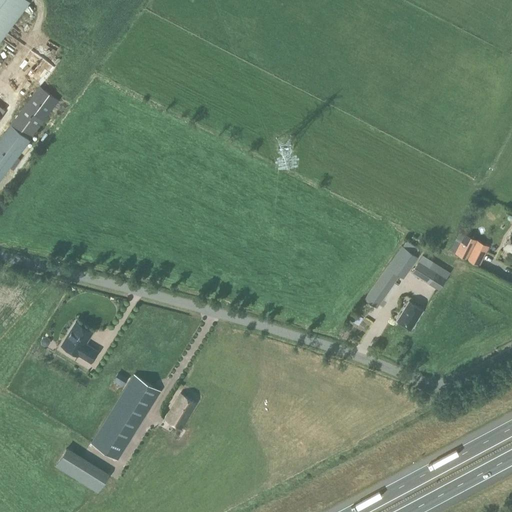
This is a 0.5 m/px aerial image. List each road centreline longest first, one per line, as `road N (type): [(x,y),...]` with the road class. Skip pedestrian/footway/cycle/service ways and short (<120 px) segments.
road 1 (unclassified): [(435,386),(249,321),(0,256)]
road 2 (motorway): [(511,427),(354,511)]
